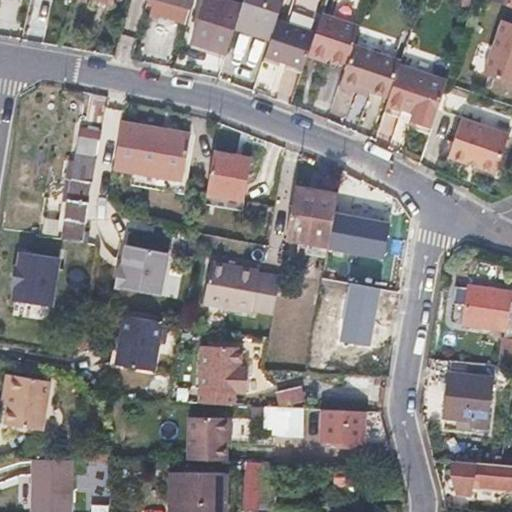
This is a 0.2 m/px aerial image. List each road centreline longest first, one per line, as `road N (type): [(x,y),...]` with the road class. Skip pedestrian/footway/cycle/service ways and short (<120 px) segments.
road 1 (residential): [(9,62),(171,92),(315,137),(437,202)]
road 2 (residential): [(437,202),(397,405),(424,511)]
